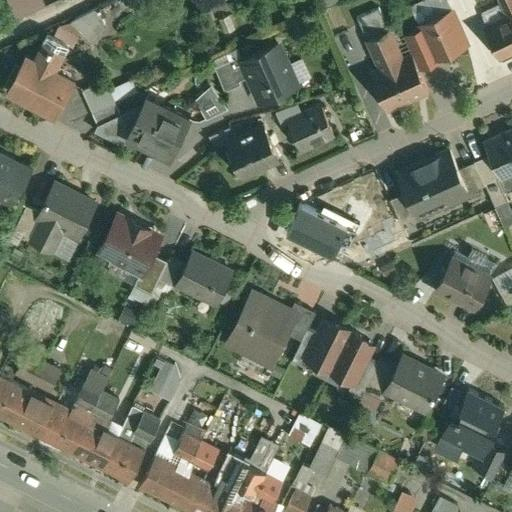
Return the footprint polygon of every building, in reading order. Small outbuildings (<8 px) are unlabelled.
[(9,0),(19,20),(32,14),(30,10),(45,3),(44,0),(9,0)] [(511,0),(500,0),(507,14),(485,24),(500,57),(511,51),(511,0)] [(79,18),(93,38),(114,24),(101,4),(79,18)] [(379,6),(357,16),(367,38),(389,28),(379,6)] [(452,8),(419,23),(421,27),(434,58),(441,55),(467,43),(452,8)] [(81,36),(60,25),(55,35),(54,36),(69,44),(75,47),(81,36)] [(421,27),(404,35),(412,53),(419,68),(442,57),(441,55),(434,58),(421,27)] [(389,28),(367,38),(380,67),(402,57),(389,28)] [(35,55),(27,51),(7,89),(55,114),(75,77),(55,66),(69,44),(54,36),(55,35),(48,31),(35,55)] [(242,57),(241,58),(249,75),(250,74),(261,99),(296,83),(277,42),(242,57)] [(380,67),(371,71),(387,108),(429,89),(419,68),(412,53),(402,57),(380,67)] [(240,54),(215,65),(225,89),(241,82),(240,79),(249,75),(241,58),(242,57),(240,54)] [(105,78),(82,88),(87,100),(110,89),(105,78)] [(213,118),(233,105),(219,83),(199,96),(213,118)] [(110,89),(87,100),(93,112),(116,101),(110,89)] [(116,101),(93,112),(98,122),(121,112),(116,101)] [(140,108),(136,106),(135,105),(121,112),(98,122),(95,128),(124,143),(128,134),(171,155),(190,116),(163,103),(160,109),(144,101),(140,108)] [(322,104),(302,114),(303,116),(292,121),(291,119),(289,120),(301,147),(335,131),(322,104)] [(237,135),(227,139),(228,141),(242,173),(246,171),(246,173),(257,169),(256,166),(279,156),(265,123),(237,135)] [(232,124),(211,134),(216,146),(228,141),(227,139),(237,135),(232,124)] [(511,128),(485,140),(501,176),(511,170),(511,128)] [(449,147),(398,170),(420,220),(422,219),(419,214),(469,192),(458,168),(449,147)] [(0,194),(14,201),(31,168),(13,159),(12,160),(0,153),(0,194)] [(475,160),(458,168),(469,192),(486,184),(485,182),(475,160)] [(498,177),(485,182),(486,184),(496,206),(508,201),(498,177)] [(39,210),(36,217),(41,219),(33,235),(31,239),(50,249),(61,227),(79,236),(96,201),(54,180),(39,210)] [(340,188),(327,194),(332,205),(345,199),(340,188)] [(403,192),(390,198),(401,222),(414,217),(403,192)] [(338,219),(302,201),(288,230),(324,248),(324,247),(335,253),(347,228),(336,223),(338,219)] [(39,210),(27,203),(15,227),(24,231),(33,235),(41,219),(36,217),(39,210)] [(115,209),(94,250),(141,274),(162,232),(115,209)] [(24,231),(15,227),(9,238),(18,242),(24,231)] [(233,269),(192,249),(186,261),(176,282),(177,282),(216,302),(233,269)] [(171,253),(159,277),(176,285),(177,282),(176,282),(186,261),(171,253)] [(491,275),(452,255),(435,288),(453,298),(455,294),(475,305),(491,275)] [(511,284),(501,290),(508,303),(511,301),(511,284)] [(290,310),(252,292),(229,340),(268,359),(282,329),(291,311),(290,310)] [(295,300),(290,310),(291,311),(282,329),(290,333),(293,327),(304,333),(308,327),(316,311),(295,300)] [(318,332),(306,356),(308,357),(315,361),(317,366),(315,370),(326,376),(350,328),(341,323),(335,325),(325,320),(318,332)] [(304,333),(292,359),(304,365),(308,357),(306,356),(318,332),(308,327),(304,333)] [(350,328),(326,376),(338,382),(340,378),(345,376),(353,380),(354,380),(366,356),(372,344),(362,338),(360,333),(350,328)] [(43,358),(26,350),(15,370),(32,378),(43,358)] [(443,375),(402,354),(397,365),(385,388),(408,399),(409,396),(426,404),(425,408),(426,409),(443,375)] [(366,356),(354,380),(353,380),(349,387),(361,393),(368,380),(377,361),(366,356)] [(377,361),(368,380),(385,388),(397,365),(379,356),(377,361)] [(60,367),(43,358),(32,378),(50,387),(60,367)] [(167,361),(153,388),(160,391),(174,364),(167,361)] [(160,391),(160,392),(171,398),(181,377),(175,361),(174,364),(160,391)] [(28,387),(0,373),(0,410),(13,417),(28,387)] [(85,380),(75,400),(92,409),(102,388),(85,380)] [(58,402),(28,387),(13,417),(43,432),(58,402)] [(460,406),(464,408),(459,417),(452,413),(440,436),(481,456),(482,456),(488,443),(494,431),(487,427),(490,421),(495,423),(505,405),(469,387),(460,406)] [(119,397),(102,388),(92,409),(109,417),(119,397)] [(58,402),(43,432),(73,447),(88,418),(58,402)] [(133,404),(119,432),(119,433),(118,433),(103,463),(131,476),(146,447),(145,446),(150,437),(134,430),(144,409),(133,404)] [(160,418),(144,409),(134,430),(150,437),(150,438),(160,418)] [(292,433),(316,444),(326,420),(302,410),(292,433)] [(88,418),(73,447),(103,463),(118,433),(88,418)] [(330,425),(324,436),(325,436),(310,465),(327,474),(347,433),(330,425)] [(201,438),(184,430),(174,450),(191,458),(201,438)] [(219,447),(201,438),(191,458),(208,467),(219,447)] [(506,451),(494,475),(505,480),(510,471),(511,467),(511,466),(506,464),(511,452),(511,438),(511,439),(506,451)] [(506,451),(488,443),(482,456),(481,456),(476,466),(494,475),(506,451)] [(376,473),(397,479),(403,455),(382,449),(376,473)] [(186,467),(156,452),(140,481),(171,497),(186,467)] [(265,471),(248,462),(238,482),(255,491),(265,471)] [(216,482),(186,467),(171,497),(201,511),(216,482)] [(282,479),(265,471),(255,491),(272,499),(282,479)] [(238,511),(246,497),(216,482),(201,511),(238,511)] [(296,487),(286,506),(297,511),(300,511),(310,494),(296,487)] [(405,511),(416,511),(424,495),(409,488),(399,509),(405,511)] [(440,493),(430,511),(448,511),(454,501),(440,493)] [(275,511),(246,497),(238,511),(275,511)] [(346,511),(347,511),(330,503),(325,511),(346,511)]
